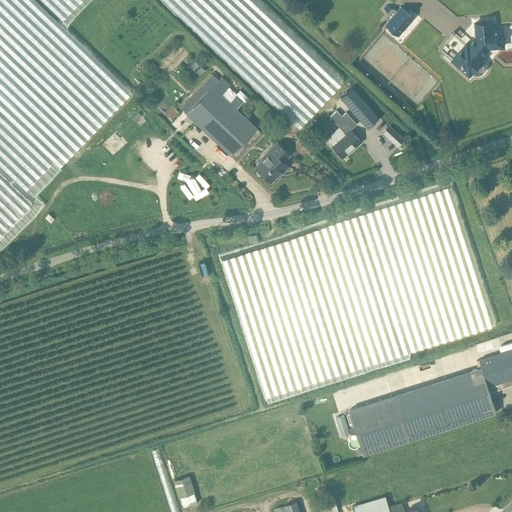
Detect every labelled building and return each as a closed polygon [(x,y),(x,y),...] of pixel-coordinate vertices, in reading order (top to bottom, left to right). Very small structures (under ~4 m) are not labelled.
[(401,7),(398,11),(394,8),(393,9),(391,8),(387,13),(389,14),(385,18),(389,22),(386,25),(398,35),(413,17),(401,7)] [(467,44),(458,54),(452,60),(469,75),(472,72),(473,73),(475,73),(477,73),(479,73),(481,72),(482,70),(484,68),(484,66),(484,63),(483,61),(482,60),(484,58),(482,57),(484,53),(489,48),(503,47),(502,30),(492,31),(492,21),(475,23),(476,37),(469,45),(467,44)] [(218,80),(212,74),(180,107),(237,162),(263,134),(257,128),(222,94),(227,88),(230,85),(221,77),(218,79),(218,80)] [(356,92),(352,87),(340,97),(345,103),(367,128),(379,118),(356,92)] [(339,127),(326,138),(332,146),(331,146),(336,151),(336,152),(337,153),(338,153),(342,158),(343,158),(342,157),(352,148),(352,149),(361,142),(350,130),(356,124),(346,112),(341,116),(336,110),(329,116),(339,127)] [(132,117),(135,121),(141,116),(138,112),(132,117)] [(404,140),(390,126),(383,133),(398,146),(404,140)] [(276,142),(265,154),(268,157),(257,170),(270,182),(280,172),(282,173),(288,166),(283,162),(290,155),(276,142)] [(511,349),(479,359),(482,368),(480,368),(470,371),(397,394),(349,409),(364,455),(411,440),(486,417),(485,416),(496,413),(490,393),(511,385),(511,349)] [(342,436),(349,434),(344,415),(336,418),(342,436)] [(179,511),(160,447),(152,449),(171,511),(179,511)] [(198,502),(195,493),(190,476),(174,481),(179,498),(180,497),(184,507),(198,502)] [(418,511),(417,508),(404,511),(402,503),(389,507),(386,496),(361,503),(360,500),(355,501),(356,505),(352,506),(354,511),(418,511)] [(300,511),(297,502),(275,508),(275,511),(300,511)]
